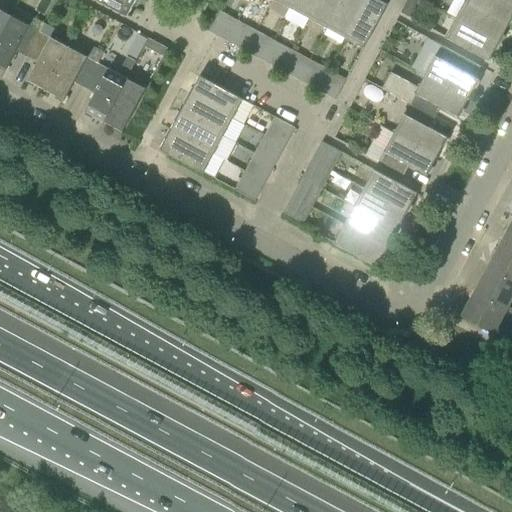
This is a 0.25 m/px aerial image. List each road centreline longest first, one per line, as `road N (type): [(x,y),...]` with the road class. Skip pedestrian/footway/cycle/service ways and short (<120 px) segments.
road 1 (motorway): [(444,511),(0,273)]
road 2 (residential): [(420,300),(391,312),(0,102)]
road 3 (motorway): [(315,511),(0,342)]
road 4 (motorway): [(0,404),(202,511)]
road 5 (residential): [(420,300),(511,128)]
